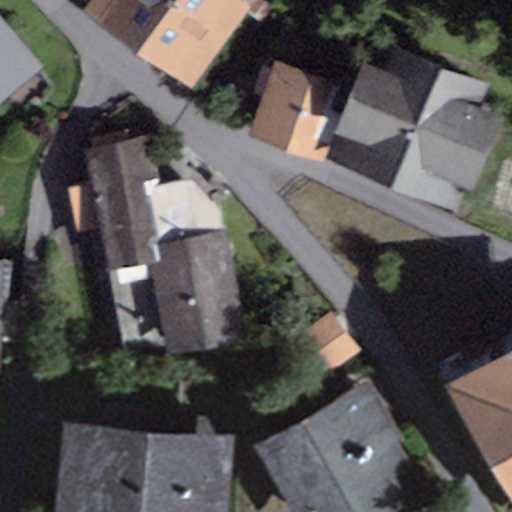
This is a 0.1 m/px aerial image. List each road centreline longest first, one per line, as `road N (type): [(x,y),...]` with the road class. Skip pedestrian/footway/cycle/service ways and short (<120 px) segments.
road 1 (residential): [(20,511),(24,358),(58,179),(136,78)]
road 2 (residential): [(226,127),(478,511)]
road 3 (residential): [(226,127),(511,253)]
road 4 (residential): [(40,0),(136,78)]
